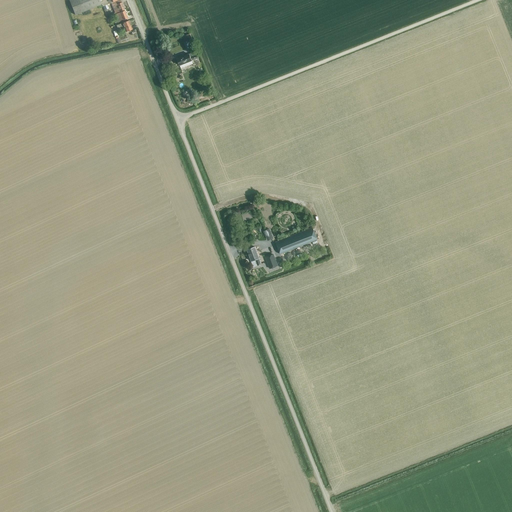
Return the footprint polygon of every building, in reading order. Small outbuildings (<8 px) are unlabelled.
[(97,6),(101,4),(102,4),(100,0),(68,0),(75,15),(97,6)] [(113,3),(111,4),(111,5),(113,8),(115,13),(124,9),(120,0),(113,3)] [(114,15),(118,22),(127,18),(124,11),(114,15)] [(123,25),(125,32),(131,29),(128,21),(116,25),(117,28),(123,25)] [(183,37),(185,42),(192,40),(190,34),(183,37)] [(183,55),(177,58),(178,59),(177,59),(180,67),(181,69),(193,64),(193,63),(192,61),(198,59),(197,55),(194,56),(193,53),(184,56),(183,55)] [(275,242),(280,254),(317,240),(312,228),(275,242)] [(270,229),(264,232),(268,241),(274,239),(270,229)] [(255,247),(247,250),(253,267),(261,264),(259,259),(259,258),(255,247)] [(273,255),(266,257),(270,269),(278,266),(273,255)]
